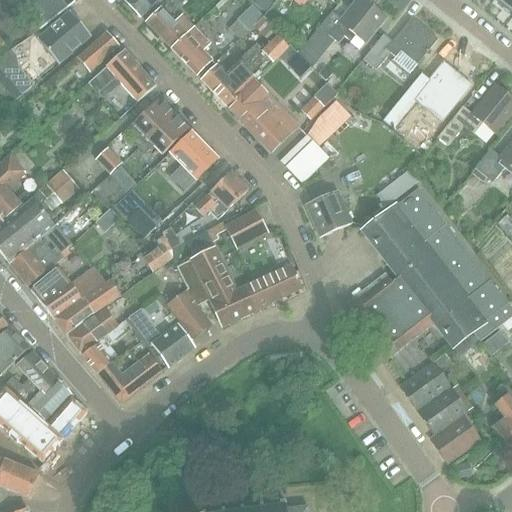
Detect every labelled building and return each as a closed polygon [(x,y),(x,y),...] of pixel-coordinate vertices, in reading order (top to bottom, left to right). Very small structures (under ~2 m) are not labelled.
[(40,31),(66,9),(58,0),(21,0),(35,18),(38,18),(37,27),(40,31)] [(159,0),(124,0),(123,1),(140,18),(159,0)] [(256,0),(253,4),(265,13),(272,4),(266,0),(256,0)] [(365,44),(386,19),(362,0),(357,0),(341,20),(331,12),(319,28),(297,54),(309,66),(331,39),(338,45),(344,38),(350,43),(356,36),(365,44)] [(511,0),(494,0),(511,13),(511,0)] [(250,32),(263,19),(251,6),(237,20),(250,32)] [(161,9),(146,24),(171,50),(186,36),(193,29),(181,16),(174,23),(161,9)] [(69,12),(37,40),(58,66),(91,38),(69,12)] [(382,35),(362,60),(376,71),(389,54),(395,59),(394,64),(405,73),(411,73),(417,65),(437,40),(411,19),(392,43),(382,35)] [(186,36),(171,50),(196,76),(211,62),(203,53),(210,46),(193,29),(186,36)] [(105,33),(76,58),(89,73),(118,48),(105,33)] [(262,53),(272,64),(290,46),(279,35),(262,53)] [(226,108),(254,81),(272,64),(262,53),(255,46),(232,69),(225,75),(217,67),(201,82),(226,108)] [(123,53),(88,85),(101,101),(119,85),(135,102),(136,104),(154,88),(123,53)] [(449,112),(469,87),(443,66),(417,97),(427,105),(432,98),(449,112)] [(10,82),(22,96),(34,86),(21,71),(20,72),(21,72),(10,82)] [(6,80),(0,85),(8,95),(15,89),(6,80)] [(254,81),(226,108),(271,154),(298,127),(290,119),(290,120),(267,96),(268,95),(254,81)] [(495,134),(511,111),(511,100),(495,87),(472,116),(462,108),(436,141),(447,149),(464,128),(474,136),(483,124),(495,134)] [(15,89),(8,95),(14,101),(20,95),(15,89)] [(396,127),(413,105),(404,97),(386,119),(396,127)] [(314,98),(301,111),(311,120),(324,108),(314,98)] [(131,143),(137,150),(173,115),(158,99),(131,125),(140,134),(131,143)] [(317,119),(306,137),(307,138),(315,147),(317,148),(350,117),(335,102),(317,119)] [(99,109),(91,116),(100,125),(108,118),(99,109)] [(173,115),(137,150),(143,155),(152,146),(161,156),(187,130),(173,115)] [(192,133),(170,154),(183,167),(171,179),(184,192),(196,181),(218,159),(192,133)] [(288,172),(315,147),(307,138),(280,163),(288,172)] [(511,168),(511,143),(500,159),(491,152),(476,171),(472,174),(482,182),(485,178),(492,184),(501,173),(507,165),(511,168)] [(108,150),(95,162),(108,176),(115,170),(121,164),(108,150)] [(0,223),(29,197),(25,192),(15,200),(7,191),(25,175),(10,157),(0,165),(0,223)] [(76,188),(61,170),(44,184),(60,202),(76,188)] [(384,208),(417,183),(409,171),(376,197),(384,208)] [(203,216),(212,208),(221,217),(248,191),(230,173),(195,208),(203,216)] [(108,176),(100,183),(116,202),(124,194),(108,176)] [(100,183),(90,192),(107,210),(116,202),(100,183)] [(385,274),(353,299),(391,348),(428,319),(451,349),(472,334),(479,344),(494,333),(511,318),(511,311),(508,306),(418,190),(362,233),(398,280),(392,284),(385,274)] [(319,239),(352,225),(337,192),(304,206),(319,239)] [(0,223),(0,254),(8,265),(54,226),(35,204),(29,197),(0,223)] [(136,210),(126,219),(142,237),(154,226),(137,208),(136,210)] [(267,234),(255,211),(224,227),(237,250),(267,234)] [(54,226),(8,265),(28,288),(62,258),(59,255),(70,245),(54,226)] [(170,227),(161,232),(171,249),(180,244),(170,227)] [(142,259),(152,273),(172,259),(161,245),(142,259)] [(222,329),(249,317),(215,249),(177,268),(192,300),(202,295),(204,298),(206,297),(222,329)] [(291,267),(237,292),(249,316),(271,306),(270,304),(301,290),(291,267)] [(59,269),(30,290),(54,321),(93,293),(96,290),(104,284),(93,269),(77,281),(71,285),(59,269)] [(93,293),(54,321),(65,336),(95,314),(118,296),(108,281),(96,290),(93,293)] [(192,339),(210,326),(186,292),(167,306),(192,339)] [(66,337),(81,356),(98,343),(97,342),(117,326),(105,310),(66,337)] [(0,336),(8,328),(0,319),(0,336)] [(81,356),(96,375),(119,358),(107,343),(111,340),(113,343),(131,329),(124,320),(117,326),(97,342),(98,343),(81,356)] [(145,328),(138,333),(148,347),(151,345),(168,368),(193,349),(177,326),(160,338),(150,324),(145,328)] [(28,349),(8,328),(0,336),(0,374),(0,375),(28,349)] [(500,333),(481,346),(489,357),(507,344),(500,333)] [(119,358),(96,375),(121,405),(162,373),(148,355),(138,363),(128,351),(119,358)] [(58,381),(56,378),(32,353),(16,367),(28,380),(21,387),(11,378),(2,388),(5,390),(23,405),(30,412),(58,381)] [(444,355),(433,364),(439,372),(451,363),(444,355)] [(399,388),(434,437),(466,414),(432,365),(399,388)] [(58,381),(30,412),(48,426),(71,399),(73,397),(58,381)] [(5,390),(0,395),(0,427),(42,465),(64,440),(48,426),(30,412),(23,405),(5,390)] [(511,403),(506,397),(494,407),(504,420),(492,430),(508,450),(511,446),(511,403)] [(86,413),(71,399),(48,426),(64,440),(86,413)] [(466,414),(434,437),(429,441),(447,465),(479,442),(462,418),(467,414),(466,414)] [(0,487),(27,500),(38,475),(0,459),(0,487)] [(469,463),(456,466),(459,479),(472,476),(469,463)] [(308,511),(308,508),(285,511),(284,501),(277,502),(278,506),(263,508),(262,504),(258,505),(258,509),(243,511),(243,507),(238,507),(239,511),(234,511),(223,511),(223,510),(220,510),(219,511),(308,511)]
